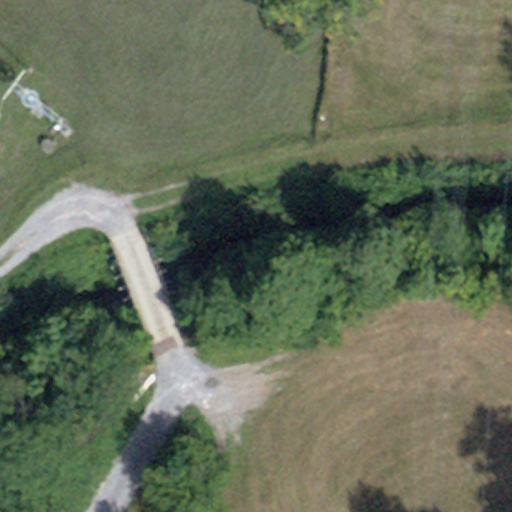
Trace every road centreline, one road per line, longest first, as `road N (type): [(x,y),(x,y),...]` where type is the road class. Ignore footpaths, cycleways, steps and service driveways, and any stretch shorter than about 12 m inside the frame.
road 1 (track): [(0,261),(74,209),(105,208),(130,228),(161,327)]
road 2 (track): [(111,511),(173,432),(161,327)]
